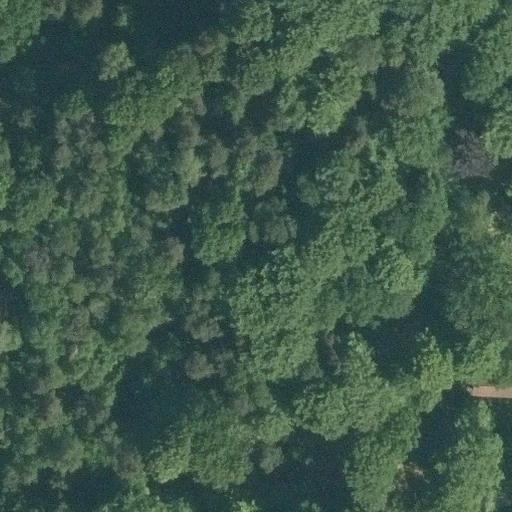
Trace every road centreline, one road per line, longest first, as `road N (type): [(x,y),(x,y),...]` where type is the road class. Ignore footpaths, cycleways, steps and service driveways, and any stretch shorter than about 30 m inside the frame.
road 1 (track): [(0,500),(165,493),(361,405),(442,396),(455,241),(455,99),(443,73)]
road 2 (track): [(431,51),(411,37),(367,27),(347,6),(234,7),(104,37),(0,87)]
road 3 (track): [(443,73),(392,213),(375,371),(319,511)]
